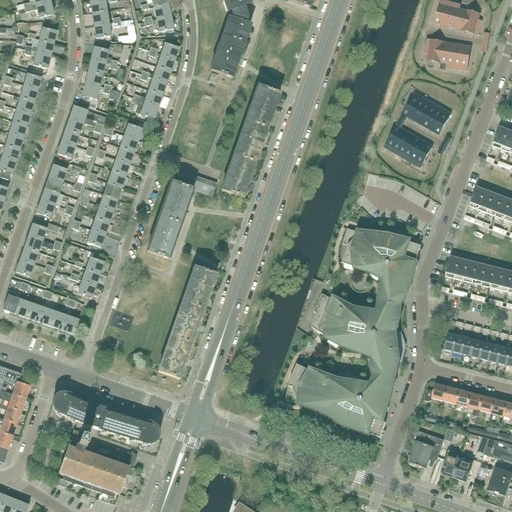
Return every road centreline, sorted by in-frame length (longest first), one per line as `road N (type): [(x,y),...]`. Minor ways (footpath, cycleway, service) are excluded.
road 1 (residential): [(188,0),(186,80),(82,377)]
road 2 (tertiary): [(225,326),(340,0)]
road 3 (residential): [(0,287),(69,92),(71,0)]
road 4 (residential): [(422,305),(422,286),(488,111)]
road 5 (tertiary): [(382,484),(199,420)]
road 6 (residential): [(382,484),(418,367)]
